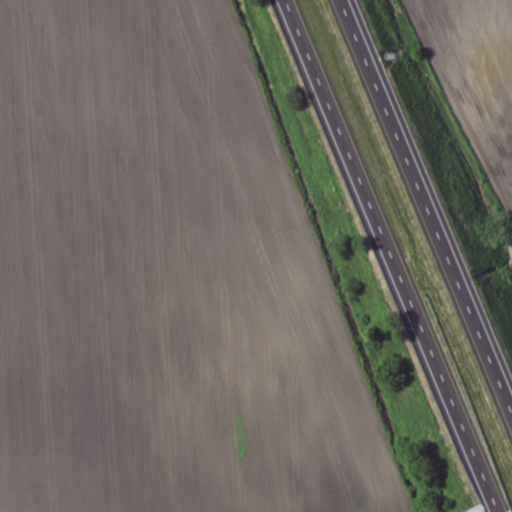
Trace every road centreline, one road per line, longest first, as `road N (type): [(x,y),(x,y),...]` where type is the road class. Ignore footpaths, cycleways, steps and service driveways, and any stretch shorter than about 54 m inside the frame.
road 1 (trunk): [(300,0),(511,506)]
road 2 (trunk): [(511,371),(356,0)]
